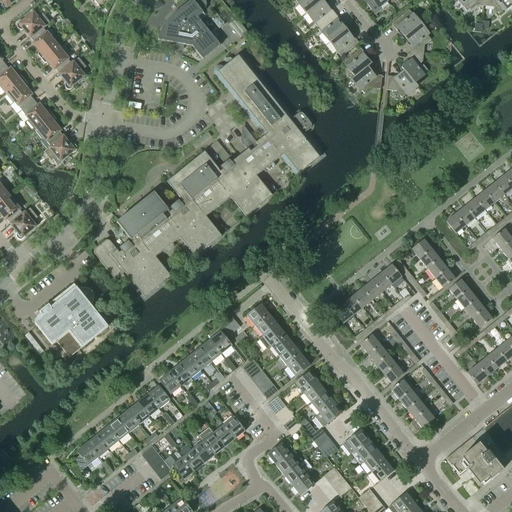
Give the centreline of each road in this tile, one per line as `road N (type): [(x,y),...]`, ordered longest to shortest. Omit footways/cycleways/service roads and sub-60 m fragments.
road 1 (residential): [(420,461),(264,275)]
road 2 (residential): [(23,265),(86,204),(104,122)]
road 3 (residential): [(104,122),(73,116),(0,28)]
road 4 (residential): [(256,491),(249,459),(276,436),(230,376)]
road 5 (residential): [(104,122),(135,0)]
